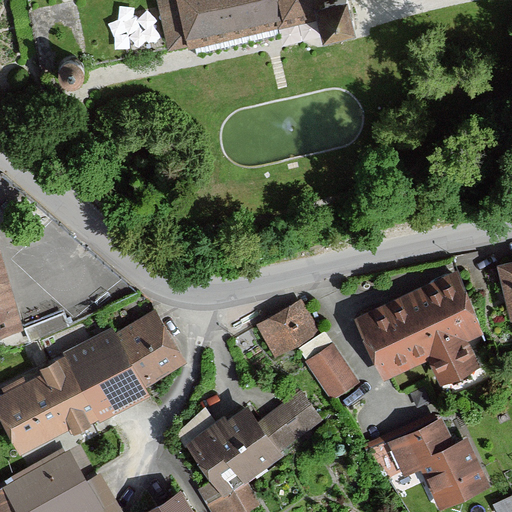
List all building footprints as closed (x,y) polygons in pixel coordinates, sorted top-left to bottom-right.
[(179,0),(189,42),(194,41),(197,55),(279,36),(276,22),(317,13),(322,37),(357,29),(349,0),(335,0),(322,3),(321,0),(179,0)] [(61,61),(58,65),(57,69),(58,73),(60,77),(63,81),(67,83),(71,83),(76,82),(80,80),(83,77),(84,73),(85,68),(83,64),(81,60),(77,57),(73,56),(68,56),(64,58),(61,61)] [(511,262),(503,265),(511,301),(511,262)] [(0,328),(16,323),(0,266),(0,328)] [(478,320),(462,279),(365,324),(384,365),(428,344),(443,375),(473,361),(459,330),(478,320)] [(309,319),(297,301),(262,322),(279,352),(316,332),(314,328),(317,327),(312,317),(309,319)] [(67,324),(63,314),(26,329),(31,339),(67,324)] [(142,378),(178,356),(156,318),(120,339),(28,386),(23,377),(4,388),(8,397),(1,401),(22,442),(142,378)] [(333,342),(325,330),(299,347),(307,360),(308,359),(333,397),(357,381),(332,343),(333,342)] [(302,394),(264,421),(282,445),(319,418),(302,394)] [(228,423),(224,419),(206,431),(210,437),(197,446),(217,476),(200,488),(214,511),(239,511),(254,504),(239,479),(246,475),(245,473),(276,449),(248,410),(228,423)] [(451,448),(439,421),(369,453),(387,479),(424,461),(443,502),(484,482),(465,442),(451,448)] [(85,511),(96,506),(71,461),(11,495),(20,511),(57,511),(58,511),(85,511)] [(187,511),(177,495),(147,511),(187,511)] [(511,511),(511,497),(489,507),(491,511),(511,511)]
